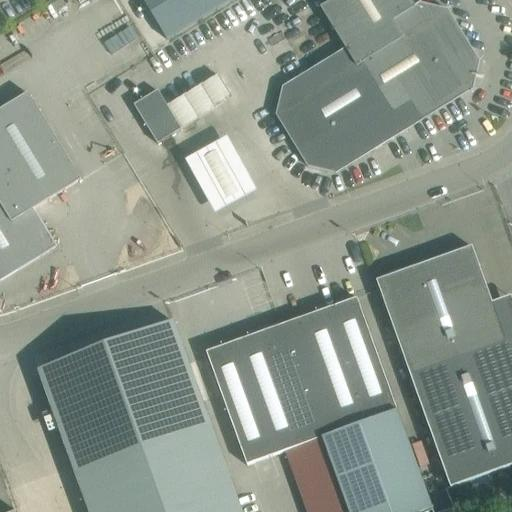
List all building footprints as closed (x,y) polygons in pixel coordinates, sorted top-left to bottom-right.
[(142,0),(168,41),(234,0),(142,0)] [(346,49),(284,88),(278,116),(309,168),(337,174),(474,91),(477,77),(483,79),(483,77),(478,76),(481,63),(449,11),(423,1),(416,7),(411,0),(335,0),(322,9),(346,49)] [(136,106),(159,144),(182,130),(159,92),(136,106)] [(0,112),(0,279),(53,247),(32,212),(83,182),(29,94),(0,112)] [(377,282),(451,488),(511,465),(511,301),(510,297),(493,303),(473,248),(377,282)] [(358,300),(208,354),(248,467),(289,452),(310,511),(427,511),(434,510),(358,300)] [(40,372),(90,511),(242,511),(174,323),(40,372)]
